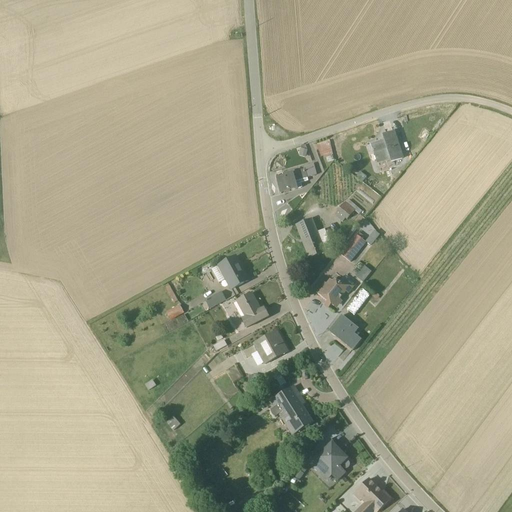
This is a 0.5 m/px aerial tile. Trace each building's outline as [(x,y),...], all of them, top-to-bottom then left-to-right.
[(402,161),(393,134),(382,137),(384,142),(371,146),(377,165),(389,161),(391,164),(402,161)] [(329,142),(316,146),(320,158),(324,157),(324,158),(332,156),(329,142)] [(298,157),(305,159),(307,152),(305,146),(300,148),(300,150),(298,157)] [(316,176),(313,166),(303,169),(303,171),(284,177),(284,179),(277,181),(280,195),(300,189),(301,188),(300,184),(307,182),(307,178),(316,176)] [(338,209),(332,216),(342,224),(345,221),(346,222),(354,213),(358,216),(361,212),(349,201),(346,204),(345,203),(339,210),(338,209)] [(312,221),(296,227),(309,259),(323,254),(326,261),(335,257),(324,231),(317,233),(312,221)] [(366,244),(355,236),(339,255),(350,264),(366,244)] [(235,258),(211,271),(218,285),(224,281),(230,293),(231,293),(233,297),(236,296),(232,290),(248,282),(235,258)] [(370,273),(363,267),(354,278),(361,283),(370,273)] [(331,306),(336,310),(342,302),(339,300),(345,293),(348,295),(353,288),(356,284),(350,279),(350,280),(346,277),(339,285),(334,281),(332,283),(329,281),(326,285),(324,284),(316,294),(326,303),(323,307),(324,307),(327,310),(331,306)] [(346,311),(354,317),(369,297),(362,291),(346,311)] [(225,301),(221,293),(204,302),(209,310),(225,301)] [(251,295),(233,305),(240,318),(243,317),(243,319),(240,320),(246,330),(268,318),(263,310),(260,311),(251,295)] [(183,313),(178,302),(164,309),(170,320),(183,313)] [(358,330),(341,317),(329,333),(352,352),(361,341),(354,336),(358,330)] [(251,357),(257,368),(262,365),(264,366),(287,353),(276,333),(252,346),(257,354),(251,357)] [(261,377),(253,376),(251,385),(259,387),(261,377)] [(293,388),(270,404),(273,409),(270,411),(270,412),(270,414),(272,417),(274,419),(278,417),(291,438),(312,424),(300,407),(304,405),(300,399),(301,398),(293,388)] [(326,483),(331,478),(336,482),(344,474),(341,470),(341,469),(344,471),(346,470),(348,469),(349,466),(348,463),(346,462),(344,461),(340,463),(340,458),(337,455),(340,452),(342,452),(343,452),(339,450),(335,447),(333,444),(331,440),(330,440),(331,442),(322,452),(315,460),(309,467),(326,483)] [(306,471),(300,467),(293,479),(298,482),(306,471)] [(382,492),(381,493),(368,481),(353,496),(359,503),(360,502),(363,505),(356,511),(378,511),(390,500),(382,492)]
